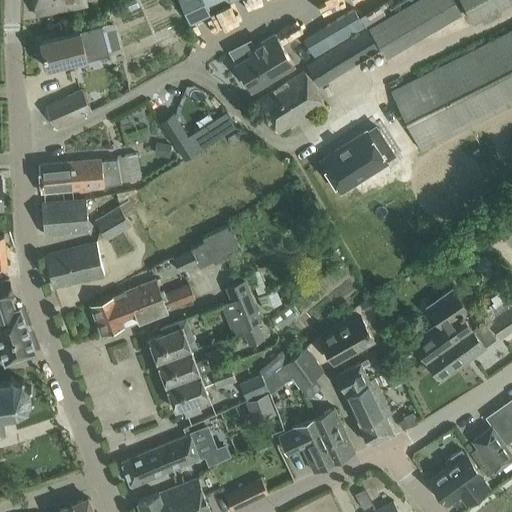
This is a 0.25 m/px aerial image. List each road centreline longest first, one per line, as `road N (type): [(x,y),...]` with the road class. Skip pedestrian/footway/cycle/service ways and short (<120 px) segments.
road 1 (tertiary): [(100,475),(32,286),(11,0)]
road 2 (unclassified): [(388,450),(511,372)]
road 3 (unclassified): [(256,511),(388,450)]
